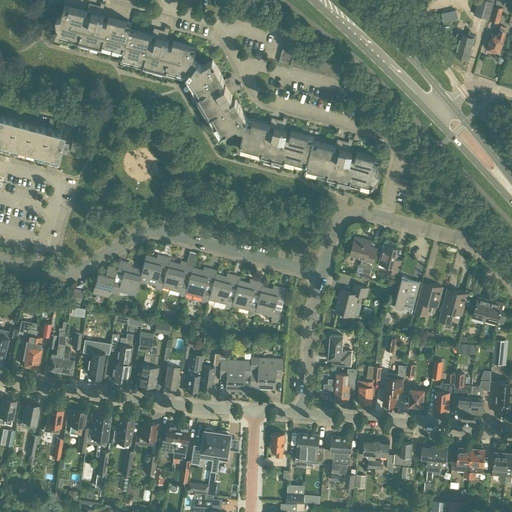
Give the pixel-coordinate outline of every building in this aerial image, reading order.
[(478,0),(477,4),(481,5),(478,15),(489,18),(494,0),(478,0)] [(496,0),(491,20),(498,23),(505,0),(496,0)] [(61,16),(56,17),(59,35),(79,40),(79,41),(102,47),(102,46),(124,51),(122,59),(144,64),(143,65),(167,72),(167,70),(187,76),(197,62),(193,59),(196,47),(173,40),(172,46),(168,44),(169,40),(167,40),(170,28),(166,26),(165,31),(153,27),(151,35),(130,29),(132,22),(108,16),(107,21),(103,20),(104,16),(102,15),(105,2),(102,1),(100,6),(89,3),(87,10),(64,4),(61,16)] [(238,5),(235,17),(241,19),(244,7),(238,5)] [(244,7),(241,19),(247,20),(250,8),(244,7)] [(250,8),(247,20),(253,22),(256,10),(250,8)] [(256,10),(253,22),(259,23),(262,11),(256,10)] [(262,11),(259,23),(264,25),(268,13),(262,11)] [(268,13),(264,25),(270,27),(273,14),(268,13)] [(273,14),(270,27),(276,28),(279,16),(273,14)] [(279,16),(276,28),(282,30),(285,17),(279,16)] [(492,32),(487,48),(500,52),(507,27),(501,25),(498,34),(492,32)] [(287,32),(285,38),(297,41),(298,35),(287,32)] [(458,43),(455,54),(469,58),(475,35),(468,33),(468,35),(461,33),(461,34),(458,33),(455,43),(458,43)] [(285,38),(284,44),(295,47),(297,41),(285,38)] [(284,44),(282,49),(293,52),(294,52),(295,47),(284,44)] [(282,49),(280,55),(292,58),(293,52),(282,49)] [(293,52),(292,58),(290,64),(296,65),(299,54),(294,52),(293,52)] [(299,54),(296,65),(302,67),(304,61),(305,55),(299,54)] [(280,55),(279,61),(290,64),(292,58),(280,55)] [(304,61),(302,67),(308,69),(311,57),(305,55),(304,61)] [(311,57),(308,69),(314,70),(318,59),(311,57)] [(197,62),(187,76),(198,94),(197,94),(208,115),(210,115),(221,134),(237,125),(240,128),(248,118),(247,117),(236,98),(231,101),(229,97),(233,95),(232,93),(242,87),(240,84),(237,86),(231,75),(224,78),(213,58),(202,65),(197,62)] [(318,59),(314,70),(320,72),(324,60),(318,59)] [(324,60),(320,72),(326,74),(329,62),(324,60)] [(329,62),(326,74),(332,75),(335,63),(329,62)] [(335,63),(332,75),(338,77),(341,65),(335,63)] [(0,144),(32,153),(32,150),(57,156),(60,146),(65,147),(68,138),(62,136),(64,131),(0,114),(0,144)] [(244,130),(239,148),(262,153),(261,155),(284,161),(284,160),(306,166),(305,169),(327,175),(326,176),(350,183),(350,181),(369,186),(370,187),(381,173),(377,169),(380,157),(357,151),(355,157),(352,156),(353,152),(351,151),(354,139),(351,138),(349,142),(337,139),(335,145),(313,140),(314,136),(291,130),(290,135),(285,134),(287,130),(285,129),(288,117),(285,117),(283,121),(271,118),(270,124),(249,119),(248,118),(240,128),(244,130)] [(72,139),(70,149),(75,151),(78,140),(72,139)] [(355,235),(350,254),(362,257),(360,265),(364,266),(361,277),(369,280),(371,274),(378,248),(370,246),(372,240),(355,235)] [(384,243),(379,262),(387,265),(386,270),(397,273),(400,259),(395,258),(397,247),(384,243)] [(169,261),(162,286),(179,291),(178,294),(185,296),(186,292),(193,267),(196,253),(190,251),(186,265),(169,261)] [(142,269),(139,280),(140,280),(156,284),(155,288),(162,290),(162,286),(169,261),(170,257),(164,255),(163,259),(146,254),(142,269)] [(114,280),(111,292),(118,294),(119,290),(136,295),(140,280),(139,280),(142,269),(126,265),(126,261),(120,259),(117,267),(116,272),(114,280)] [(98,272),(93,290),(110,294),(111,292),(114,280),(116,272),(117,267),(110,265),(108,274),(98,272)] [(193,267),(186,292),(202,297),(201,301),(208,303),(209,299),(216,273),(217,270),(203,266),(202,269),(193,267)] [(216,273),(209,299),(225,303),(224,307),(231,309),(232,305),(239,279),(240,276),(233,274),(232,277),(216,273)] [(397,293),(393,300),(395,301),(394,303),(396,303),(396,301),(403,306),(403,307),(404,307),(404,305),(412,307),(411,311),(412,312),(421,280),(403,275),(403,274),(402,274),(397,293)] [(239,279),(232,305),(249,309),(248,313),(254,315),(255,311),(262,285),(263,282),(256,280),(256,284),(239,279)] [(341,288),(335,310),(352,315),(358,294),(365,296),(367,287),(355,283),(353,291),(341,288)] [(421,290),(415,311),(426,314),(429,303),(437,305),(442,286),(430,283),(427,291),(421,290)] [(262,285),(255,311),(272,315),(271,319),(278,321),(286,288),(279,286),(279,290),(262,285)] [(74,287),(71,301),(80,303),(83,289),(74,287)] [(445,296),(439,319),(450,322),(453,311),(462,314),(467,292),(454,289),(452,298),(445,296)] [(478,295),(472,315),(485,318),(490,299),(478,295)] [(490,299),(485,318),(498,321),(503,323),(505,315),(500,313),(503,302),(490,299)] [(22,319),(19,331),(28,333),(22,363),(30,365),(36,335),(37,329),(35,329),(36,323),(22,319)] [(51,352),(49,368),(60,370),(64,345),(65,341),(65,335),(68,321),(63,320),(62,327),(59,327),(59,330),(60,330),(58,344),(56,353),(51,352)] [(358,320),(356,326),(365,328),(367,322),(358,320)] [(44,321),(41,334),(44,335),(49,335),(51,322),(44,321)] [(156,321),(154,331),(168,333),(170,323),(156,321)] [(0,356),(3,358),(8,334),(15,336),(17,328),(9,325),(8,330),(0,327),(0,356)] [(75,332),(73,347),(80,348),(82,333),(75,332)] [(112,332),(110,349),(116,350),(118,333),(112,332)] [(125,345),(120,379),(128,380),(131,363),(128,362),(129,352),(131,352),(132,346),(131,345),(133,333),(127,332),(126,339),(125,344),(125,345)] [(50,333),(48,345),(54,346),(56,334),(50,333)] [(329,340),(329,342),(329,344),(330,346),(329,356),(336,357),(335,363),(351,365),(353,350),(342,349),(344,334),(332,333),(331,336),(330,338),(329,340)] [(36,335),(30,365),(39,366),(42,347),(40,347),(42,336),(36,335)] [(389,335),(386,349),(395,350),(397,337),(389,335)] [(140,363),(137,381),(146,383),(151,348),(153,338),(140,336),(139,343),(138,346),(146,347),(145,354),(143,364),(140,363)] [(495,337),(493,362),(504,363),(507,339),(495,337)] [(84,338),(82,351),(90,352),(90,357),(88,357),(87,366),(88,366),(88,367),(87,374),(101,376),(105,353),(109,353),(110,342),(84,338)] [(113,367),(111,377),(120,379),(125,345),(125,344),(126,339),(120,338),(117,361),(112,360),(111,367),(113,367)] [(64,345),(60,370),(72,372),(74,355),(69,354),(70,348),(66,348),(66,345),(64,345)] [(166,347),(163,370),(167,370),(164,387),(175,389),(179,365),(180,359),(169,357),(171,347),(166,347)] [(151,348),(146,383),(154,384),(157,366),(154,365),(156,349),(151,348)] [(188,372),(186,388),(198,390),(198,387),(200,374),(201,374),(202,368),(202,365),(204,354),(191,352),(190,361),(189,367),(188,372)] [(214,352),(213,364),(220,365),(221,358),(221,353),(214,352)] [(250,377),(250,387),(275,388),(276,372),(282,372),(283,358),(252,356),(252,360),(251,369),(250,377)] [(220,365),(220,373),(226,373),(225,389),(249,391),(250,387),(250,377),(251,369),(252,360),(244,360),(244,361),(236,361),(236,359),(221,358),(220,365)] [(435,359),(432,375),(440,377),(442,360),(435,359)] [(408,362),(406,374),(413,375),(415,363),(408,362)] [(200,374),(198,387),(212,389),(215,366),(202,365),(202,368),(201,374),(200,374)] [(374,365),(372,377),(380,378),(381,366),(374,365)] [(325,383),(324,389),(328,389),(328,396),(335,397),(335,399),(348,400),(349,385),(355,385),(357,367),(349,367),(349,372),(338,371),(337,379),(329,378),(329,383),(325,383)] [(384,387),(383,403),(395,404),(397,389),(403,389),(404,377),(397,376),(397,373),(387,372),(387,375),(386,387),(384,387)] [(455,372),(454,383),(460,384),(459,394),(458,394),(457,409),(469,410),(471,395),(472,384),(463,384),(464,372),(455,372)] [(358,379),(358,385),(360,385),(358,401),(371,402),(373,385),(372,385),(373,380),(358,379)] [(471,395),(470,410),(482,411),(483,396),(483,389),(489,389),(490,380),(482,379),(480,385),(478,385),(472,384),(471,395)] [(497,385),(495,406),(496,406),(495,412),(508,413),(509,401),(511,401),(511,397),(511,381),(497,380),(497,385)] [(435,389),(434,397),(435,397),(434,406),(448,407),(449,391),(451,391),(451,382),(441,381),(441,384),(436,384),(435,389)] [(409,387),(408,393),(410,393),(409,404),(423,405),(424,388),(409,387)] [(0,421),(4,422),(10,423),(12,417),(12,418),(16,400),(9,399),(8,397),(5,397),(4,398),(2,397),(0,409),(0,421)] [(26,402),(21,426),(34,428),(35,422),(36,422),(39,405),(33,404),(32,402),(29,401),(27,402),(26,402)] [(49,406),(46,424),(53,425),(52,431),(58,432),(59,426),(60,426),(63,408),(56,407),(55,405),(52,405),(50,406),(49,406)] [(73,408),(69,432),(77,433),(78,430),(82,431),(83,426),(84,426),(85,418),(84,418),(86,410),(73,408)] [(96,413),(93,434),(98,435),(97,444),(106,445),(107,438),(106,438),(107,431),(108,431),(109,423),(108,423),(110,415),(103,414),(102,412),(99,412),(98,413),(96,413)] [(114,429),(113,439),(116,440),(116,441),(129,443),(130,435),(131,435),(133,427),(132,427),(133,418),(126,417),(125,416),(123,416),(121,417),(120,416),(118,430),(114,429)] [(139,436),(138,442),(153,444),(154,438),(155,438),(156,430),(155,430),(157,422),(150,421),(149,420),(146,419),(145,420),(143,420),(141,436),(139,436)] [(174,452),(178,425),(173,424),(172,423),(169,422),(168,424),(167,423),(165,439),(163,438),(161,450),(174,452)] [(178,425),(174,452),(185,454),(189,427),(188,426),(187,425),(184,425),(182,426),(178,425)] [(193,443),(190,462),(199,463),(200,458),(212,459),(216,431),(211,430),(211,428),(205,427),(205,429),(204,429),(201,445),(193,443)] [(5,444),(5,445),(11,447),(13,438),(14,430),(8,429),(8,430),(5,444)] [(212,459),(210,471),(217,472),(219,459),(227,460),(228,453),(226,453),(229,433),(228,433),(228,431),(222,430),(222,432),(216,431),(212,459)] [(81,431),(79,448),(85,449),(88,432),(81,431)] [(272,431),(271,447),(276,447),(276,456),(283,457),(285,432),(272,431)] [(297,447),(296,459),(299,459),(299,466),(306,466),(306,462),(309,433),(298,432),(297,447)] [(309,433),(306,462),(323,463),(324,448),(318,448),(320,434),(309,433)] [(29,453),(27,463),(32,464),(36,443),(38,435),(31,434),(27,453),(29,453)] [(330,448),(330,449),(334,450),(333,457),(333,458),(333,462),(332,461),(332,463),(339,463),(340,462),(342,435),(331,434),(330,448)] [(339,463),(339,471),(345,472),(347,470),(347,463),(349,463),(350,455),(348,455),(348,451),(351,451),(352,445),(352,439),(353,436),(342,435),(340,462),(339,463)] [(56,437),(53,458),(59,459),(63,438),(56,437)] [(365,437),(363,454),(369,454),(368,467),(374,467),(375,460),(376,455),(377,438),(365,437)] [(377,438),(376,455),(388,456),(387,465),(393,466),(394,460),(394,454),(388,453),(389,439),(377,438)] [(401,440),(400,454),(400,457),(404,457),(403,460),(403,465),(402,477),(405,478),(405,482),(412,483),(413,478),(415,478),(415,468),(410,468),(410,466),(410,461),(412,441),(401,440)] [(423,442),(421,458),(427,459),(426,472),(427,472),(427,479),(432,479),(432,473),(435,443),(423,442)] [(435,443),(432,473),(439,473),(440,460),(446,461),(448,444),(435,443)] [(453,463),(452,469),(465,470),(465,477),(469,477),(469,470),(470,470),(472,446),(466,446),(465,444),(461,443),(459,445),(457,464),(453,463)] [(469,470),(469,477),(475,477),(476,471),(482,471),(483,464),(485,447),(472,446),(470,470),(469,470)] [(125,449),(121,475),(130,476),(134,450),(125,449)] [(98,465),(97,473),(99,473),(104,474),(105,474),(106,469),(106,468),(109,451),(101,450),(100,451),(100,456),(100,458),(99,458),(98,465)] [(495,450),(493,473),(500,474),(499,482),(504,482),(504,481),(505,474),(507,451),(495,450)] [(147,453),(144,472),(154,474),(155,471),(157,454),(147,453)] [(182,469),(179,487),(184,487),(185,477),(187,477),(190,458),(183,457),(181,469),(182,469)] [(154,474),(153,482),(162,483),(163,473),(155,471),(154,474)] [(347,473),(346,485),(356,486),(357,474),(357,473),(347,473)] [(357,474),(356,486),(365,487),(366,475),(357,474)] [(447,476),(447,486),(455,486),(455,476),(447,476)] [(288,483),(286,500),(303,502),(305,485),(291,484),(288,483)] [(68,491),(66,499),(76,501),(78,493),(68,491)] [(194,491),(194,506),(203,506),(205,506),(205,498),(205,493),(200,492),(194,491)] [(36,498),(33,509),(39,511),(43,500),(36,498)] [(273,511),(272,511),(295,511),(296,502),(281,502),(281,511),(273,511)]
